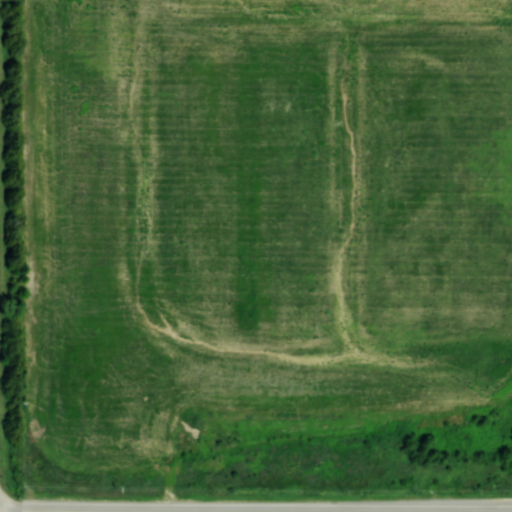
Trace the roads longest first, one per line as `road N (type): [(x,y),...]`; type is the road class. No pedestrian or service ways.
road 1 (residential): [(164,322),(139,261),(138,0)]
road 2 (residential): [(138,29),(460,31)]
road 3 (residential): [(139,148),(446,150)]
road 4 (residential): [(446,353),(222,352),(179,337),(164,322)]
road 5 (tertiary): [(0,511),(205,511)]
road 6 (residential): [(427,353),(425,511)]
